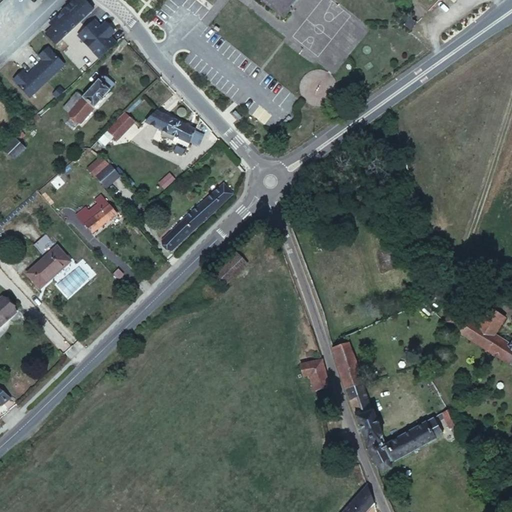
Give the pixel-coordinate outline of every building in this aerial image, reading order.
[(53,46),(88,12),(76,0),(75,0),(60,14),(59,12),(46,25),(49,28),(42,35),(53,46)] [(81,0),(71,0),(59,12),(60,14),(75,0),(76,0),(88,12),(90,11),(91,10),(81,0)] [(255,0),(280,22),(289,10),(287,8),(294,0),(255,0)] [(410,19),(405,25),(412,30),(417,24),(410,19)] [(75,36),(96,59),(101,54),(113,44),(107,37),(111,33),(103,23),(98,27),(92,20),(75,36)] [(39,60),(31,68),(43,81),(60,65),(44,47),(35,56),(39,60)] [(18,71),(9,80),(26,97),(43,81),(31,68),(23,76),(18,71)] [(59,97),(52,104),(69,122),(107,87),(97,76),(66,104),(59,97)] [(159,129),(165,114),(157,110),(145,122),(159,129)] [(109,135),(112,139),(132,123),(122,112),(103,128),(109,135)] [(165,114),(159,129),(164,131),(173,135),(176,136),(174,140),(178,142),(185,123),(165,114)] [(185,123),(178,142),(188,146),(195,128),(185,123)] [(103,128),(95,135),(101,143),(109,135),(103,128)] [(188,146),(186,153),(193,155),(197,146),(203,148),(209,134),(195,128),(188,146)] [(20,129),(7,139),(14,148),(23,141),(21,139),(25,135),(20,129)] [(14,148),(7,139),(0,146),(7,154),(14,148)] [(96,144),(93,144),(101,154),(102,154),(104,152),(96,144)] [(110,163),(116,170),(126,161),(120,155),(110,163)] [(107,160),(96,169),(105,181),(117,170),(116,170),(110,163),(107,160)] [(126,161),(116,170),(117,170),(121,175),(131,167),(126,161)] [(163,189),(175,180),(170,173),(158,182),(163,189)] [(160,235),(170,246),(230,194),(220,183),(160,235)] [(88,214),(80,221),(88,229),(112,211),(94,190),(88,196),(90,199),(82,206),(88,214)] [(74,213),(80,221),(88,214),(82,206),(74,213)] [(25,271),(36,286),(68,259),(55,245),(25,271)] [(246,268),(236,257),(213,279),(223,290),(246,268)] [(431,295),(425,298),(429,307),(435,304),(431,295)] [(0,296),(0,323),(13,312),(0,296)] [(480,300),(469,318),(493,332),(504,314),(480,300)] [(469,318),(450,306),(440,322),(507,363),(511,354),(511,351),(509,349),(511,344),(493,332),(469,318)] [(350,345),(333,350),(348,393),(365,387),(350,345)] [(330,387),(321,359),(299,366),(303,376),(309,374),(315,391),(330,387)] [(365,387),(348,393),(359,425),(376,419),(365,387)] [(0,400),(1,403),(9,397),(0,388),(0,400)] [(464,435),(450,410),(441,416),(444,419),(446,418),(459,439),(464,435)] [(376,419),(359,425),(364,437),(380,432),(376,419)] [(437,420),(391,447),(399,463),(445,435),(437,420)] [(380,432),(364,437),(368,449),(385,443),(380,432)] [(392,463),(385,443),(368,449),(376,471),(380,472),(382,474),(386,473),(391,472),(392,470),(393,466),(392,463)] [(358,511),(371,496),(364,478),(338,511),(358,511)]
